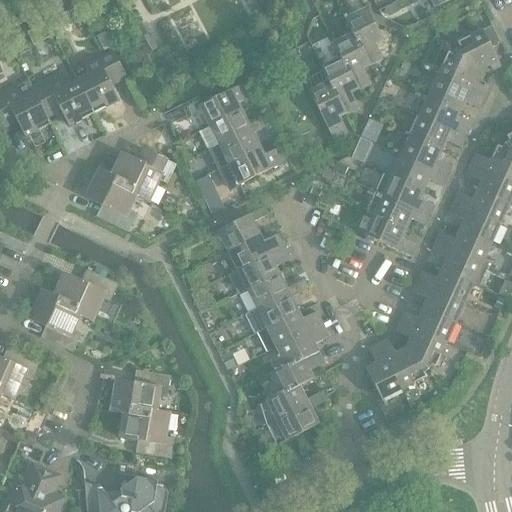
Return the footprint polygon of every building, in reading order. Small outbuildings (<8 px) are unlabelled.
[(429,0),(434,9),(453,0),(429,0)] [(394,5),(385,10),(389,18),(398,13),(394,5)] [(344,20),(351,35),(367,67),(381,61),(374,46),(381,42),(366,10),(344,20)] [(47,24),(41,27),(47,40),(54,36),(48,25),(47,24)] [(458,50),(455,53),(476,73),(489,67),(492,72),(500,68),(490,49),(499,45),(491,28),(456,46),(458,50)] [(105,53),(113,48),(105,34),(97,38),(105,53)] [(362,70),(367,67),(351,35),(332,44),(339,59),(355,91),(369,84),(362,70)] [(157,51),(149,36),(139,41),(146,56),(157,51)] [(448,55),(437,80),(483,101),(487,91),(472,84),(476,73),(455,53),(451,57),(448,55)] [(89,75),(76,81),(93,115),(118,103),(110,87),(126,79),(114,54),(100,60),(98,56),(83,63),(89,75)] [(350,93),(355,91),(339,59),(320,69),(327,83),(343,116),(357,109),(350,93)] [(426,63),(423,69),(428,71),(431,65),(426,63)] [(404,65),(402,71),(408,74),(411,68),(409,67),(404,65)] [(30,89),(31,91),(44,115),(59,108),(68,128),(93,115),(76,81),(63,88),(57,76),(30,89)] [(478,111),(483,101),(437,80),(428,100),(460,114),(464,105),(478,111)] [(338,118),(343,116),(327,83),(308,93),(331,139),(345,132),(338,118)] [(198,108),(209,128),(240,112),(237,106),(251,98),(244,85),(198,108)] [(44,115),(31,91),(18,97),(13,87),(0,93),(0,124),(3,130),(17,123),(24,139),(49,127),(44,115)] [(455,124),(460,114),(428,100),(419,119),(465,140),(469,130),(455,124)] [(209,128),(197,133),(208,153),(219,148),(218,147),(250,131),(248,127),(240,112),(209,128)] [(266,118),(257,122),(261,131),(270,126),(266,118)] [(460,150),(465,140),(419,119),(410,139),(442,153),(446,144),(460,150)] [(219,148),(208,153),(208,154),(209,154),(219,172),(220,171),(260,151),(252,135),(261,131),(257,122),(248,127),(250,131),(218,147),(219,148)] [(437,162),(442,153),(410,139),(401,158),(447,179),(451,169),(437,162)] [(360,140),(357,147),(368,152),(371,145),(360,140)] [(475,155),(471,165),(511,182),(511,154),(504,147),(501,150),(496,149),(491,160),(475,155)] [(263,157),(260,151),(220,171),(230,191),(284,164),(277,150),(263,157)] [(111,176),(110,177),(125,184),(122,189),(137,196),(136,197),(149,203),(159,181),(166,185),(175,168),(150,155),(143,152),(138,163),(122,155),(111,176)] [(442,189),(447,179),(401,158),(392,178),(424,192),(428,183),(442,189)] [(337,164),(333,173),(344,178),(348,169),(337,164)] [(481,181),(476,191),(507,205),(510,200),(511,194),(511,182),(471,165),(467,174),(481,181)] [(129,212),(136,197),(137,196),(122,189),(125,184),(110,177),(111,176),(99,171),(85,200),(108,211),(103,222),(127,234),(136,216),(129,212)] [(325,172),(321,180),(333,185),(337,177),(325,172)] [(419,202),(424,192),(392,178),(385,175),(375,195),(429,218),(433,209),(419,202)] [(208,178),(196,184),(201,195),(214,189),(208,178)] [(313,189),(310,196),(318,200),(322,193),(313,189)] [(457,195),(453,205),(498,225),(507,205),(476,191),(471,202),(457,195)] [(424,228),(429,218),(375,195),(367,214),(374,217),(406,232),(410,222),(424,228)] [(463,220),(458,231),(489,245),(498,225),(453,205),(449,214),(463,220)] [(217,232),(227,253),(259,237),(252,223),(266,216),(263,210),(217,232)] [(402,240),(406,232),(374,217),(364,238),(410,259),(416,247),(402,240)] [(439,235),(435,245),(480,265),(489,245),(458,231),(454,241),(439,235)] [(263,244),(259,237),(227,253),(237,273),(283,250),(277,237),(263,244)] [(435,245),(431,254),(445,261),(440,271),(472,285),(479,288),(488,268),(480,265),(435,245)] [(289,261),(283,250),(237,273),(246,292),(279,276),(275,268),(289,261)] [(98,271),(95,276),(106,281),(109,276),(98,271)] [(422,274),(417,284),(463,304),(472,285),(440,271),(436,280),(422,274)] [(64,275),(54,297),(54,298),(69,304),(66,310),(80,317),(91,322),(101,301),(109,304),(117,286),(106,281),(95,276),(91,275),(86,285),(64,275)] [(246,292),(256,311),(288,295),(286,290),(279,276),(246,292)] [(303,281),(295,285),(300,294),(308,290),(303,281)] [(508,296),(511,287),(511,286),(505,283),(498,297),(506,301),(508,296)] [(427,300),(422,310),(454,324),(463,304),(417,284),(413,294),(427,300)] [(256,311),(245,317),(254,337),(257,335),(297,314),(290,299),(300,294),(295,285),(286,290),(288,295),(256,311)] [(73,332),(80,317),(66,310),(69,304),(54,298),(54,297),(42,291),(28,322),(51,332),(46,342),(72,354),(80,336),(73,332)] [(498,297),(493,308),(501,312),(506,301),(498,297)] [(404,314),(399,323),(445,344),(454,324),(422,310),(418,320),(404,314)] [(301,322),(297,314),(257,335),(266,354),(275,350),(321,327),(315,315),(301,322)] [(434,368),(445,344),(399,323),(395,333),(409,339),(404,350),(427,371),(430,367),(434,368)] [(275,350),(284,368),(284,369),(316,353),(313,346),(327,339),(321,327),(275,350)] [(423,375),(427,371),(404,350),(393,356),(386,341),(377,346),(400,391),(423,379),(423,375)] [(381,401),(400,391),(377,346),(368,350),(376,364),(365,369),(381,401)] [(0,359),(0,395),(12,401),(23,378),(31,382),(38,364),(12,353),(7,363),(0,359)] [(270,375),(279,395),(280,395),(297,387),(298,388),(312,381),(308,373),(322,365),(316,353),(284,369),(284,368),(270,375)] [(237,357),(227,362),(231,370),(241,365),(237,357)] [(116,381),(110,412),(124,414),(123,415),(138,418),(139,411),(155,414),(155,412),(158,397),(167,399),(170,378),(143,373),(141,386),(116,381)] [(266,426),(266,427),(307,406),(305,402),(298,388),(297,387),(280,395),(279,395),(260,405),(264,413),(266,426)] [(322,393),(315,397),(319,405),(327,402),(322,393)] [(315,397),(305,402),(307,406),(266,427),(276,447),(317,426),(309,410),(319,405),(315,397)] [(123,415),(119,438),(144,442),(142,455),(169,460),(172,440),(164,438),(168,414),(155,412),(155,414),(139,411),(138,418),(123,415)] [(404,420),(403,424),(406,431),(415,426),(410,417),(404,420)] [(27,433),(19,430),(15,440),(33,448),(39,434),(29,430),(27,433)] [(255,452),(249,455),(253,463),(261,459),(258,453),(255,452)] [(58,511),(64,500),(52,495),(60,478),(32,466),(24,482),(18,480),(6,507),(15,511),(58,511)] [(100,487),(85,489),(87,511),(166,511),(166,510),(168,496),(168,495),(169,494),(168,493),(167,492),(166,491),(165,491),(156,490),(157,482),(137,480),(121,490),(122,497),(112,504),(105,493),(100,487)]
